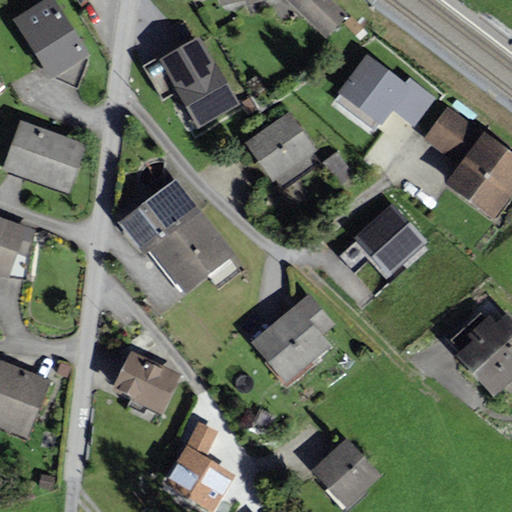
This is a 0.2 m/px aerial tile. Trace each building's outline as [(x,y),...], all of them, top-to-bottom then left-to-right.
[(56,0),(39,0),(11,19),(50,79),(78,89),(92,53),(56,0)] [(328,0),(288,0),(325,36),(345,16),(328,0)] [(238,104),(198,36),(185,44),(183,42),(142,66),(163,102),(178,93),(198,127),(238,104)] [(406,83),(367,54),(339,92),(381,124),(391,111),(410,87),(406,83)] [(409,78),(406,83),(410,87),(391,111),(415,128),(436,98),(409,78)] [(511,194),(511,152),(447,106),(423,139),(458,165),(445,183),(494,219),(511,194)] [(289,111),(244,143),(272,183),(275,181),(282,191),(321,164),(312,153),(316,150),(289,111)] [(87,142),(20,120),(2,170),(70,192),(87,142)] [(337,153),(323,163),(340,186),(354,175),(337,153)] [(151,250),(201,212),(175,178),(118,223),(144,256),(151,250)] [(392,204),(355,238),(390,277),(428,242),(392,204)] [(201,212),(151,250),(185,295),(208,277),(218,290),(244,270),(201,212)] [(36,229),(0,217),(0,274),(5,277),(26,281),(36,229)] [(309,293),(250,342),(285,384),(332,346),(323,335),(335,324),(309,293)] [(460,351),(457,354),(494,394),(511,377),(511,317),(507,312),(503,315),(488,299),(447,337),(460,351)] [(181,375),(130,351),(111,390),(162,414),(181,375)] [(52,382),(1,361),(0,363),(0,427),(28,439),(52,382)] [(190,447),(187,445),(164,483),(213,511),(235,474),(200,453),(205,445),(195,439),(190,447)] [(347,439),(313,470),(347,508),(382,476),(347,439)] [(55,477),(42,473),(39,486),(52,490),(55,477)]
